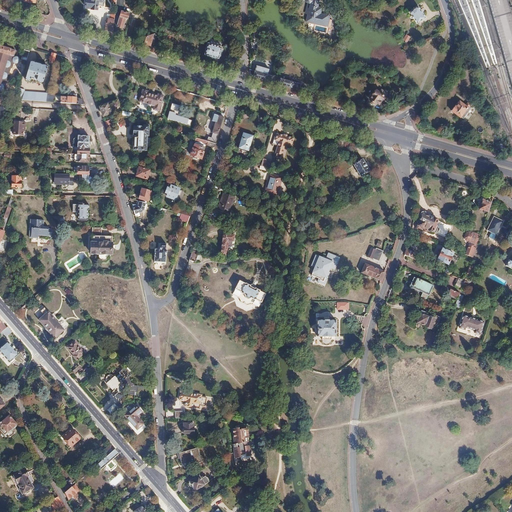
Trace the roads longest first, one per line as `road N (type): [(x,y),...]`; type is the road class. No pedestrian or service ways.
road 1 (residential): [(401,166),(406,231),(360,384),(356,511)]
road 2 (tertiary): [(150,306),(73,47)]
road 3 (residential): [(237,94),(170,297)]
road 4 (primary): [(239,87),(62,34)]
road 5 (residential): [(70,511),(20,402),(21,381),(44,354)]
road 6 (tertiary): [(156,482),(150,306)]
road 7 (primary): [(73,47),(237,94)]
road 8 (secondary): [(44,354),(152,477)]
road 9 (primary): [(387,130),(239,87)]
road 10 (primary): [(237,94),(385,137)]
road 11 (residential): [(440,0),(447,56),(436,86),(411,110)]
road 12 (residential): [(401,166),(486,186),(511,206)]
